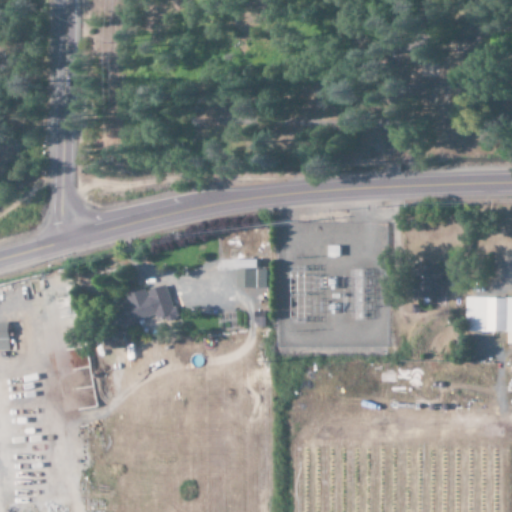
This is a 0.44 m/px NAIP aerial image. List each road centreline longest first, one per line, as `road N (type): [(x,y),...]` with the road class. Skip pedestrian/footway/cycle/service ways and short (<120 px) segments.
road 1 (tertiary): [(511,181),(256,196),(0,257)]
road 2 (residential): [(63,241),(58,0)]
